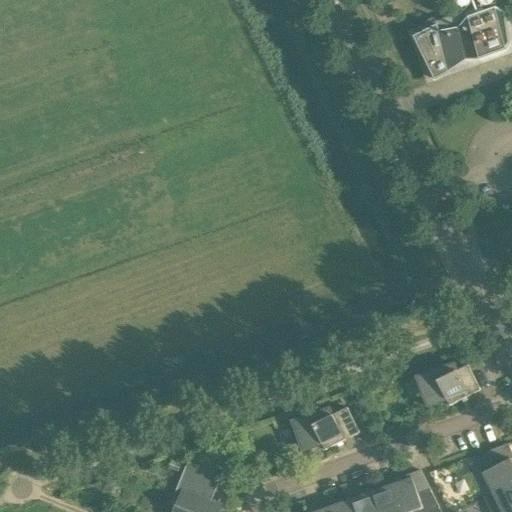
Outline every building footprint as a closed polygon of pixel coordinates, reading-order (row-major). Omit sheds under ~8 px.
[(449,0),(463,12),(464,11),(474,0),(449,0)] [(476,0),(478,6),(479,9),(496,4),(495,0),(476,0)] [(437,25),(413,37),(434,80),(448,73),(467,60),(478,59),(506,49),(509,44),(504,12),(495,8),(467,18),(458,28),(439,32),(437,25)] [(456,363),(414,378),(415,379),(417,379),(427,407),(446,400),(449,406),(480,390),(468,365),(457,371),(454,365),(456,365),(456,363)] [(290,424),(293,423),(303,452),(322,445),(325,450),(359,433),(347,408),(332,415),(330,410),(332,409),(331,408),(290,423),(290,424)] [(487,456),(470,464),(473,469),(472,471),(481,490),(482,490),(486,497),(492,493),(511,483),(511,452),(508,444),(485,452),(487,456)] [(217,511),(220,506),(210,502),(221,475),(187,462),(171,503),(172,507),(176,508),(174,511),(217,511)] [(420,470),(389,481),(391,486),(400,511),(432,511),(434,511),(439,508),(420,470)] [(511,483),(492,493),(486,497),(493,511),(502,511),(511,507),(511,483)] [(400,511),(391,486),(370,493),(377,511),(400,511)] [(377,511),(370,493),(350,501),(354,511),(377,511)] [(354,511),(350,501),(330,508),(331,511),(354,511)]
